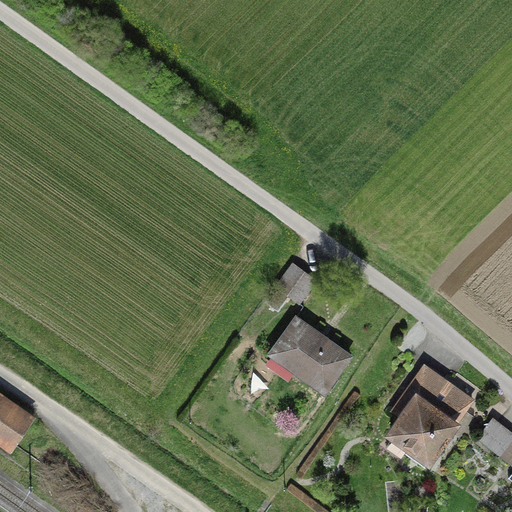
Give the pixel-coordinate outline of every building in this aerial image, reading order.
[(313,281),(291,265),(273,290),(296,306),(313,281)] [(348,357),(292,318),(266,354),(322,394),(348,357)] [(395,420),(381,437),(422,469),(472,406),(422,366),(387,416),(395,420)] [(29,419),(0,399),(0,437),(11,445),(29,419)] [(511,432),(491,418),(476,438),(511,463),(511,473),(509,478),(511,479),(511,432)]
